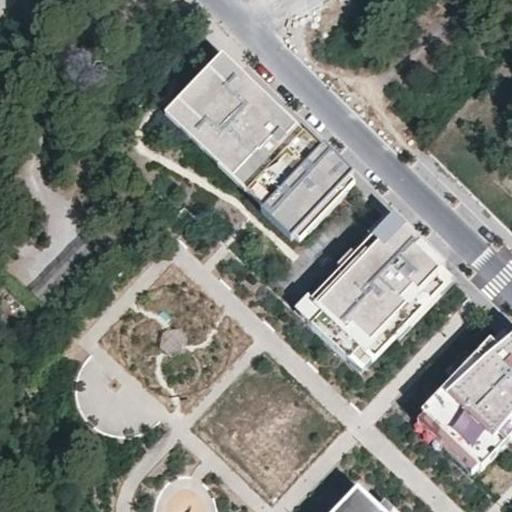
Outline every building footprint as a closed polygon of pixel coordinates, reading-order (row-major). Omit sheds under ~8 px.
[(167,115),(295,239),(351,181),(288,120),(223,57),(167,115)] [(380,245),(397,227),(392,222),(374,240),(380,245)] [(348,277),(319,307),(332,320),(318,334),(355,370),(367,358),(374,365),(453,281),(423,252),(397,227),(380,245),(362,263),(348,277)] [(348,277),(362,263),(357,258),(343,272),(348,277)] [(332,320),(319,307),(315,304),(301,318),(318,334),(332,320)] [(511,339),(505,333),(425,417),(482,472),(511,440),(511,339)] [(363,377),(374,365),(367,358),(355,370),(363,377)] [(482,472),(425,417),(416,427),(473,481),(482,472)] [(394,511),(386,504),(379,511),(355,489),(333,511),(394,511)]
